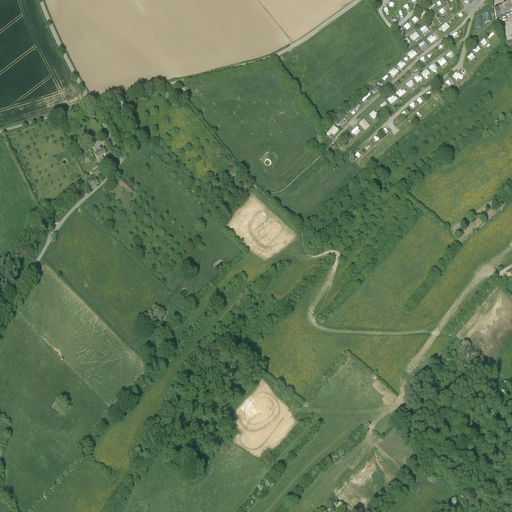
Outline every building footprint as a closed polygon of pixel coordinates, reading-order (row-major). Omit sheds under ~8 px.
[(511,1),(510,2),(510,3),(506,4),(506,6),(501,7),(502,8),(493,11),(496,22),(501,20),(501,19),(505,18),(505,17),(509,15),(509,14),(511,13),(511,1)] [(439,10),(442,15),(448,11),(445,6),(439,10)] [(434,19),(429,23),(432,28),(437,24),(434,19)] [(440,28),(444,32),(450,26),(446,22),(440,28)] [(426,25),(421,29),(424,34),(429,30),(426,25)] [(414,41),(420,36),(416,31),(410,36),(414,41)] [(427,37),(431,42),(436,38),(432,34),(427,37)] [(485,37),(480,42),(484,46),(489,41),(485,37)] [(408,38),(403,41),(405,46),(411,43),(408,38)] [(424,40),(419,45),(423,50),(429,45),(424,40)] [(412,59),(418,54),(413,49),(407,54),(412,59)] [(468,56),(472,61),(476,57),(472,52),(468,56)] [(441,66),(447,62),(444,56),(438,61),(441,66)] [(402,60),(397,64),(401,69),(407,64),(402,60)] [(433,71),(438,67),(435,63),(429,67),(433,71)] [(428,68),(421,72),(425,78),(431,74),(428,68)] [(457,71),(452,76),(457,80),(462,75),(457,71)] [(450,87),(454,82),(450,77),(445,82),(450,87)] [(412,80),(406,84),(410,88),(415,84),(412,80)] [(396,93),(400,97),(405,93),(401,88),(396,93)] [(358,111),(356,109),(359,106),(357,104),(350,111),(354,115),(358,111)] [(369,114),(374,120),(379,116),(375,110),(369,114)] [(365,131),(370,127),(364,119),(359,123),(365,131)] [(356,136),(361,131),(357,126),(352,132),(356,136)] [(348,143),(353,138),(346,131),(341,136),(348,143)] [(94,154),(97,159),(98,159),(100,162),(104,159),(102,156),(106,154),(103,149),(100,151),(100,150),(99,151),(100,151),(94,154)] [(95,175),(103,170),(102,167),(93,172),(95,175)] [(128,192),(131,189),(123,181),(120,184),(128,192)]
